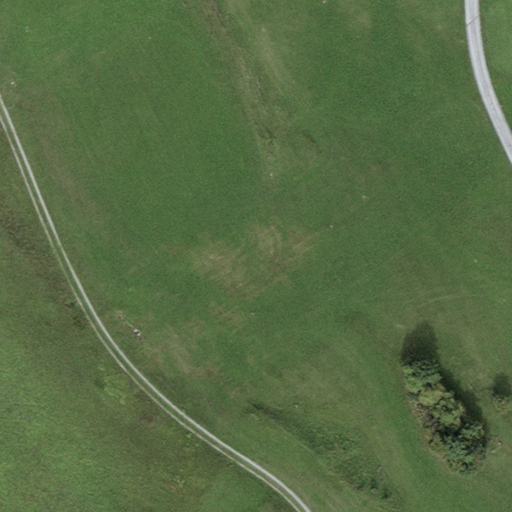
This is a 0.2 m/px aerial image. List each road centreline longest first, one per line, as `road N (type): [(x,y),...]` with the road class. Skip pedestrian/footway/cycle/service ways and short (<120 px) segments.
road 1 (track): [(0,100),(81,300),(111,347),(170,410),(275,482),(304,511)]
road 2 (track): [(471,0),(485,90),(511,150)]
